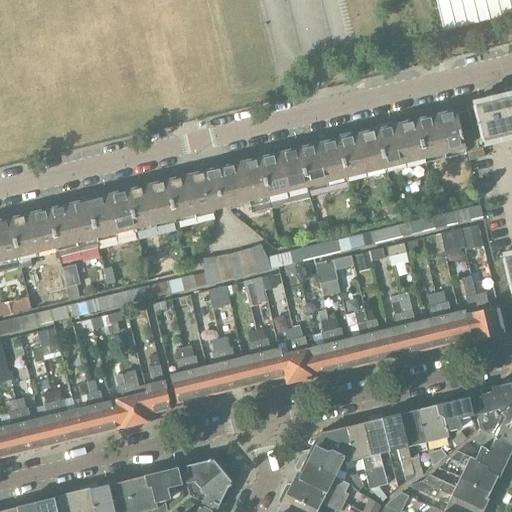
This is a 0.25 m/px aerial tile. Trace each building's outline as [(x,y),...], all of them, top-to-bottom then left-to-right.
[(511,0),(434,0),(442,31),(511,14),(511,0)] [(511,96),(471,107),(480,142),(511,134),(511,96)] [(454,110),(414,120),(424,158),(463,148),(454,111),(454,110)] [(475,137),(469,113),(458,116),(463,139),(475,137)] [(414,120),(398,124),(375,130),(384,168),(424,158),(414,120)] [(375,130),(336,139),(345,177),(384,168),(375,130)] [(336,139),(320,143),(296,149),(305,187),(345,177),(336,139)] [(296,149),(280,153),(258,159),(269,209),(270,209),(270,210),(281,207),(279,199),(288,197),(287,192),(305,187),(296,149)] [(258,159),(234,164),(211,170),(220,208),(227,206),(247,201),(250,213),(269,209),(258,159)] [(511,241),(511,207),(503,167),(476,174),(493,246),(511,241)] [(204,171),(188,175),(164,181),(174,219),(220,208),(211,170),(204,171)] [(164,181),(125,191),(135,229),(174,219),(164,181)] [(125,191),(86,200),(95,239),(135,229),(125,191)] [(86,200),(70,204),(46,210),(56,248),(58,257),(98,247),(95,239),(86,200)] [(397,218),(394,205),(385,207),(388,220),(397,218)] [(479,206),(466,209),(469,220),(482,217),(479,206)] [(466,209),(453,212),(456,223),(469,220),(466,209)] [(46,210),(7,219),(17,258),(18,257),(21,269),(31,266),(29,258),(34,257),(33,254),(56,248),(46,210)] [(453,212),(441,215),(444,227),(456,223),(453,212)] [(441,215),(428,218),(431,230),(444,227),(441,215)] [(428,218),(416,221),(419,233),(431,230),(428,218)] [(7,219),(0,221),(0,261),(17,258),(7,219)] [(317,224),(319,235),(328,233),(326,221),(317,224)] [(416,221),(403,224),(406,236),(419,233),(416,221)] [(403,224),(391,227),(394,239),(406,236),(403,224)] [(482,246),(479,235),(477,224),(458,229),(459,229),(462,243),(463,250),(482,246)] [(391,227),(378,230),(381,242),(394,239),(391,227)] [(378,230),(366,233),(369,245),(381,242),(378,230)] [(453,230),(439,234),(443,253),(457,249),(453,230)] [(366,233),(353,236),(356,248),(369,245),(366,233)] [(353,236),(341,240),(344,251),(356,248),(353,236)] [(421,238),(403,243),(405,253),(424,248),(421,238)] [(341,240),(328,243),(331,254),(344,251),(341,240)] [(328,243),(316,246),(319,257),(331,254),(328,243)] [(403,243),(385,248),(388,257),(405,253),(403,243)] [(115,284),(106,244),(97,246),(108,290),(115,288),(114,284),(115,284)] [(259,245),(248,249),(256,273),(269,269),(266,258),(259,245)] [(306,260),(319,257),(316,246),(303,249),(306,260)] [(369,253),(368,253),(370,262),(384,258),(381,248),(368,252),(369,253)] [(256,273),(248,249),(238,252),(244,276),(256,273)] [(303,249),(291,252),(294,263),(295,263),(303,261),(305,261),(306,260),(303,249)] [(238,252),(226,255),(231,279),(244,276),(238,252)] [(284,266),(294,263),(291,252),(278,255),(281,266),(284,266)] [(370,262),(368,253),(354,257),(358,272),(372,269),(370,262)] [(231,279),(226,255),(215,257),(219,282),(231,279)] [(278,255),(266,258),(269,269),(281,266),(278,255)] [(350,256),(332,260),(334,270),(353,266),(350,256)] [(202,258),(203,273),(206,285),(219,282),(215,257),(209,258),(202,258)] [(511,257),(501,260),(509,294),(511,293),(511,257)] [(332,260),(315,265),(320,284),(337,280),(334,270),(332,260)] [(303,261),(295,263),(297,273),(298,275),(308,272),(305,261),(303,261)] [(294,263),(284,266),(287,276),(297,273),(295,263),(294,263)] [(65,287),(75,285),(78,284),(74,266),(61,269),(65,287)] [(203,273),(192,276),(195,288),(206,285),(203,273)] [(272,275),(261,278),(264,290),(275,287),(272,275)] [(183,290),(195,288),(192,276),(180,279),(183,290)] [(468,310),(458,312),(465,340),(470,339),(471,342),(485,339),(472,284),(470,276),(460,279),(468,310)] [(180,279),(168,282),(171,293),(183,290),(180,279)] [(243,283),(249,307),(256,305),(251,281),(243,283)] [(159,296),(171,293),(168,282),(156,284),(159,296)] [(479,282),(472,284),(485,339),(504,334),(497,306),(487,308),(483,292),(482,293),(479,282)] [(156,284),(144,287),(147,299),(159,296),(156,284)] [(68,300),(78,298),(75,285),(65,287),(68,300)] [(209,288),(212,305),(227,303),(225,286),(209,288)] [(236,286),(226,287),(227,296),(237,294),(236,286)] [(144,287),(133,290),(135,302),(147,299),(144,287)] [(124,305),(135,302),(133,290),(121,293),(124,305)] [(465,340),(458,312),(450,314),(447,302),(446,302),(443,291),(435,293),(448,344),(465,340)] [(399,302),(411,353),(430,349),(423,320),(415,322),(407,292),(397,295),(399,302)] [(121,293),(109,296),(112,308),(124,305),(121,293)] [(430,349),(448,344),(435,293),(427,295),(430,307),(429,307),(431,318),(423,320),(430,349)] [(393,358),(411,353),(399,302),(397,295),(389,297),(394,316),(393,316),(395,327),(386,329),(393,358)] [(100,311),(112,308),(109,296),(97,299),(100,311)] [(0,304),(0,316),(30,309),(27,298),(0,304)] [(97,299),(85,302),(88,314),(100,311),(97,299)] [(152,304),(153,312),(166,310),(164,301),(152,304)] [(76,316),(88,314),(85,302),(74,305),(76,316)] [(74,305),(62,308),(65,319),(76,316),(74,305)] [(53,322),(65,319),(62,308),(50,311),(53,322)] [(393,358),(386,329),(378,331),(375,320),(374,320),(371,309),(363,311),(375,362),(393,358)] [(375,362),(363,311),(363,310),(353,312),(359,336),(351,338),(358,366),(375,362)] [(50,311),(38,313),(41,325),(53,322),(50,311)] [(119,312),(107,315),(109,324),(110,324),(112,335),(119,333),(116,322),(122,321),(119,312)] [(29,328),(41,325),(38,313),(26,316),(29,328)] [(323,345),(315,347),(322,375),(340,371),(327,319),(326,315),(318,316),(322,333),(321,334),(323,345)] [(26,316),(15,319),(17,331),(29,328),(26,316)] [(99,317),(90,319),(93,329),(101,327),(99,317)] [(358,366),(351,338),(342,340),(339,329),(338,329),(335,317),(327,319),(340,371),(358,366)] [(6,334),(17,331),(15,319),(3,322),(6,334)] [(90,319),(71,324),(74,334),(93,329),(90,319)] [(322,375),(315,347),(305,349),(299,327),(291,329),(303,380),(322,375)] [(36,333),(42,355),(58,351),(52,329),(36,333)] [(284,378),(279,356),(277,350),(268,352),(266,340),(264,340),(261,329),(253,331),(265,382),(284,378)] [(287,354),(279,356),(284,378),(285,384),(303,380),(291,329),(284,331),(286,342),(285,343),(287,354)] [(251,356),(241,358),(248,387),(265,382),(253,331),(245,333),(251,356)] [(27,336),(20,338),(22,347),(30,346),(27,336)] [(181,348),(194,400),(212,395),(205,367),(196,369),(188,337),(179,339),(181,348)] [(218,339),(230,391),(248,387),(241,358),(233,360),(230,348),(229,349),(226,337),(218,339)] [(214,365),(205,367),(212,395),(230,391),(218,339),(210,341),(213,353),(211,353),(214,365)] [(0,383),(10,381),(0,342),(0,383)] [(194,400),(181,348),(174,350),(177,361),(176,361),(179,374),(169,376),(176,404),(194,400)] [(144,385),(152,414),(165,411),(172,409),(171,405),(170,404),(168,405),(156,354),(148,356),(151,367),(148,368),(152,383),(144,385)] [(134,425),(139,424),(153,421),(152,414),(144,385),(139,386),(135,370),(122,373),(134,425)] [(119,398),(110,400),(117,430),(134,425),(122,373),(116,374),(118,385),(117,386),(119,398)] [(99,434),(117,430),(110,400),(103,402),(100,390),(98,390),(96,379),(86,382),(99,434)] [(84,407),(74,409),(81,439),(99,434),(86,382),(80,383),(83,394),(81,395),(84,407)] [(471,396),(467,397),(472,416),(475,415),(479,431),(495,438),(511,446),(511,443),(511,382),(511,383),(510,384),(508,383),(483,389),(481,394),(471,396)] [(59,389),(51,391),(63,443),(81,439),(74,409),(67,411),(64,399),(62,399),(59,389)] [(48,415),(38,418),(45,448),(63,443),(51,391),(42,394),(43,397),(41,398),(42,403),(45,402),(48,415)] [(442,404),(434,405),(436,415),(442,417),(445,430),(460,426),(458,419),(472,416),(467,397),(463,398),(459,395),(443,399),(442,404)] [(18,410),(17,410),(27,452),(45,448),(38,418),(31,420),(28,407),(26,408),(23,397),(15,399),(18,410)] [(423,404),(415,406),(424,442),(447,436),(445,430),(442,417),(436,415),(434,405),(427,407),(423,404)] [(405,412),(398,414),(412,474),(413,479),(422,477),(417,455),(414,444),(424,442),(415,406),(407,408),(405,412)] [(12,424),(2,427),(10,456),(27,452),(17,410),(9,412),(12,424)] [(387,413),(379,415),(387,451),(397,448),(400,460),(403,476),(412,474),(398,414),(390,416),(387,413)] [(369,421),(361,423),(377,486),(385,485),(377,453),(387,451),(379,415),(371,416),(369,421)] [(350,422),(343,423),(351,460),(362,457),(369,488),(377,486),(361,423),(354,424),(350,422)] [(317,434),(311,445),(324,452),(331,450),(345,457),(345,461),(351,460),(343,423),(334,425),(332,430),(317,434)] [(2,427),(0,427),(0,458),(10,456),(2,427)] [(455,447),(466,438),(460,431),(449,440),(455,447)] [(466,444),(457,452),(485,465),(487,471),(497,475),(500,470),(505,468),(511,454),(510,448),(511,446),(495,438),(488,451),(480,447),(476,455),(466,444)] [(299,460),(333,477),(337,469),(344,473),(347,467),(345,461),(345,457),(331,450),(324,452),(311,445),(308,451),(303,452),(299,460)] [(426,453),(430,467),(444,456),(439,450),(426,453)] [(493,483),(494,481),(497,475),(487,471),(485,465),(457,452),(449,459),(458,466),(459,463),(464,466),(458,479),(462,481),(492,495),(495,488),(493,483)] [(185,467),(181,468),(187,495),(223,468),(218,462),(213,462),(209,458),(208,459),(207,457),(187,462),(185,467)] [(328,486),(333,477),(299,460),(296,467),(297,472),(294,478),(343,503),(347,495),(328,486)] [(165,489),(179,486),(175,469),(172,470),(168,467),(152,471),(150,475),(143,477),(145,486),(150,490),(156,511),(164,511),(166,510),(164,502),(168,501),(165,489)] [(223,468),(187,495),(216,509),(217,505),(223,504),(232,486),(230,484),(231,483),(228,479),(228,474),(223,468)] [(350,477),(352,483),(360,489),(363,486),(356,474),(350,477)] [(146,511),(156,511),(150,490),(145,486),(143,477),(136,479),(132,476),(124,478),(131,511),(143,511),(147,511),(146,511)] [(492,495),(462,481),(458,479),(454,488),(428,476),(420,483),(480,511),(483,504),(488,503),(492,495)] [(114,484),(106,486),(112,511),(131,511),(124,478),(116,479),(114,484)] [(286,486),(282,493),(303,504),(316,510),(320,501),(339,510),(343,503),(294,478),(291,484),(286,486)] [(445,505),(441,511),(479,511),(480,511),(420,483),(419,482),(408,487),(445,505)] [(96,484),(87,487),(93,511),(112,511),(106,486),(100,488),(96,484)] [(77,493),(69,495),(73,511),(93,511),(87,487),(79,488),(77,493)] [(59,493),(50,495),(54,511),(73,511),(69,495),(63,497),(59,493)] [(280,505),(277,511),(315,511),(316,510),(303,504),(282,493),(279,500),(280,505)] [(399,493),(384,505),(398,511),(397,511),(399,511),(407,497),(399,493)] [(41,502),(34,504),(35,511),(54,511),(50,495),(43,497),(41,502)] [(361,511),(375,511),(379,504),(368,498),(361,511)] [(23,502),(14,504),(15,511),(35,511),(34,504),(27,505),(23,502)]
